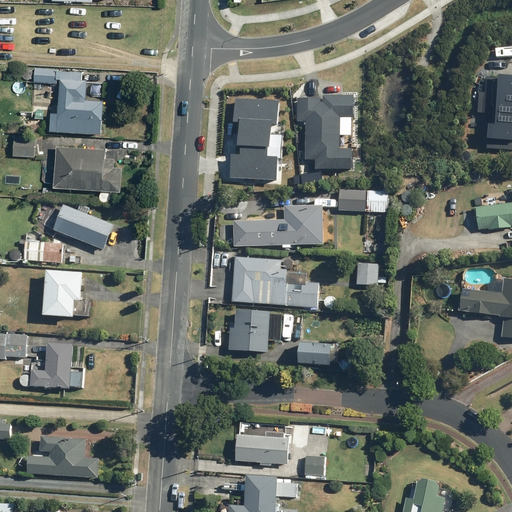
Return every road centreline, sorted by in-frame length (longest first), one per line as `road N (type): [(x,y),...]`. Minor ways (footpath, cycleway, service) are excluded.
road 1 (residential): [(511,464),(446,410),(169,386)]
road 2 (tertiary): [(193,47),(169,386)]
road 3 (residential): [(193,47),(302,42),(386,0)]
road 4 (tertiary): [(169,386),(159,511)]
